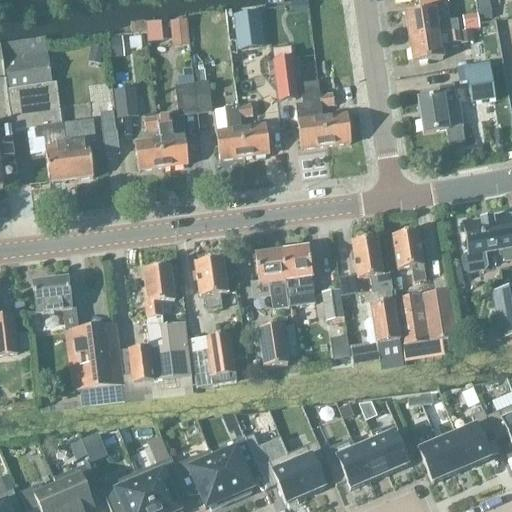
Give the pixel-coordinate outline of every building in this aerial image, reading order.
[(417,0),(419,9),(447,5),(445,0),(417,0)] [(479,21),(491,20),(490,10),(488,0),(486,0),(476,1),(478,11),(479,21)] [(408,40),(438,36),(447,35),(458,33),(456,22),(446,23),(446,22),(436,24),(434,11),(404,15),(408,40)] [(259,13),(234,16),(238,53),(263,50),(259,13)] [(185,24),(166,24),(167,51),(185,50),(185,24)] [(160,26),(143,26),(144,46),(161,45),(160,26)] [(65,146),(63,126),(60,126),(55,85),(51,86),(47,55),(44,33),(0,39),(0,41),(3,62),(13,133),(33,130),(34,139),(43,138),(45,149),(44,149),(43,149),(44,155),(48,185),(70,182),(65,146)] [(458,33),(447,35),(449,45),(459,44),(458,33)] [(442,61),(438,36),(408,40),(411,65),(442,61)] [(117,38),(107,39),(110,59),(120,58),(117,38)] [(291,61),(273,63),(278,103),(294,101),(292,85),(294,85),(291,61)] [(256,94),(274,92),(271,64),(253,66),(256,94)] [(488,67),(456,72),(459,87),(467,85),(471,106),(494,103),(488,67)] [(207,84),(193,86),(196,114),(210,112),(207,84)] [(301,106),(294,107),(300,152),(325,149),(321,121),(318,84),(299,86),(301,106)] [(196,114),(193,86),(174,89),(177,112),(183,116),(196,114)] [(448,131),(461,129),(458,105),(455,106),(452,87),(438,89),(439,98),(417,102),(422,136),(448,132),(448,131)] [(133,89),(114,92),(117,121),(137,118),(133,89)] [(151,94),(141,95),(144,115),(153,114),(151,94)] [(332,96),(319,98),(320,109),(333,108),(332,96)] [(155,117),(156,119),(157,130),(159,143),(162,170),(187,167),(183,139),(172,141),(169,118),(166,119),(165,111),(153,102),(155,117)] [(0,117),(8,116),(7,105),(0,105),(0,117)] [(250,107),(237,109),(239,120),(251,118),(250,107)] [(243,159),(240,132),(239,120),(237,109),(224,110),(227,134),(215,135),(218,163),(243,159)] [(111,115),(100,116),(102,135),(114,133),(111,115)] [(0,130),(9,129),(9,130),(10,129),(8,116),(0,117),(0,130)] [(321,121),(325,149),(349,145),(346,118),(321,121)] [(156,119),(143,120),(144,131),(157,130),(156,119)] [(65,146),(70,182),(92,179),(87,144),(94,143),(91,122),(63,126),(65,146)] [(0,150),(12,148),(9,130),(9,129),(0,130),(0,150)] [(240,132),(243,159),(268,156),(265,129),(240,132)] [(30,157),(44,155),(43,149),(44,149),(45,149),(43,138),(34,139),(33,130),(27,131),(26,131),(30,157)] [(137,173),(162,170),(159,143),(134,146),(137,173)] [(0,169),(14,168),(12,148),(0,150),(0,169)] [(17,188),(14,168),(0,169),(0,191),(1,191),(1,190),(17,188)] [(489,221),(481,222),(481,221),(479,222),(479,223),(462,226),(467,256),(464,257),(461,261),(463,273),(467,275),(483,272),(486,268),(483,254),(502,251),(504,263),(511,261),(511,234),(509,217),(491,221),(491,220),(489,220),(489,221)] [(413,285),(424,283),(417,234),(391,239),(397,273),(411,271),(413,285)] [(372,296),(391,293),(388,276),(381,277),(376,240),(351,244),(357,282),(369,280),(372,296)] [(314,306),(312,293),(307,250),(280,254),(288,309),(314,306)] [(271,310),(288,309),(280,254),(254,257),(258,288),(268,286),(269,296),(271,310)] [(218,297),(226,296),(221,262),(193,266),(199,300),(204,299),(206,313),(220,311),(218,297)] [(117,353),(122,387),(131,386),(190,379),(183,325),(162,328),(159,305),(173,304),(169,268),(143,272),(145,292),(142,292),(147,329),(145,330),(148,350),(117,353)] [(66,281),(32,286),(34,307),(36,317),(62,314),(63,320),(65,334),(71,333),(78,393),(122,387),(117,353),(114,328),(77,332),(76,319),(75,311),(70,311),(66,281)] [(500,340),(511,338),(511,290),(492,294),(500,340)] [(325,323),(343,320),(338,292),(321,295),(325,323)] [(402,348),(456,339),(449,292),(394,300),(402,348)] [(343,308),(352,367),(401,359),(398,343),(399,343),(392,303),(370,307),(370,304),(343,308)] [(0,357),(16,356),(11,318),(0,319),(0,357)] [(263,371),(286,367),(280,328),(257,332),(263,371)] [(235,383),(234,375),(228,336),(188,342),(196,389),(235,383)] [(431,398),(419,400),(420,408),(432,406),(431,398)] [(419,400),(407,401),(408,409),(420,408),(419,400)] [(373,414),(373,405),(360,407),(361,415),(373,414)] [(347,407),(337,411),(342,422),(351,418),(347,407)] [(511,407),(485,419),(492,436),(494,441),(506,436),(511,450),(511,407)] [(483,414),(470,419),(474,428),(475,428),(480,441),(492,436),(485,419),(483,414)] [(474,428),(455,436),(469,469),(489,461),(480,441),(475,428),(474,428)] [(393,435),(373,443),(387,476),(407,468),(393,435)] [(455,436),(436,444),(450,477),(469,469),(455,436)] [(212,460),(211,461),(230,505),(250,496),(248,493),(252,491),(244,472),(255,468),(250,455),(245,442),(243,438),(236,441),(231,443),(234,451),(212,460)] [(254,438),(245,442),(250,455),(260,450),(254,438)] [(373,443),(354,451),(369,484),(387,476),(373,443)] [(316,444),(286,457),(304,499),(324,491),(315,471),(325,466),(321,455),(319,449),(316,444)] [(436,444),(417,453),(431,486),(450,477),(436,444)] [(327,445),(319,449),(321,455),(330,451),(327,445)] [(330,451),(321,455),(325,466),(330,477),(340,473),(349,493),(369,484),(354,451),(335,459),(331,450),(330,451)] [(212,460),(209,453),(173,468),(183,490),(186,498),(196,493),(204,511),(208,510),(209,511),(212,511),(230,505),(211,461),(212,460)] [(260,468),(256,469),(266,491),(269,490),(276,487),(285,507),(304,499),(286,457),(260,468)] [(170,461),(135,475),(150,511),(179,511),(172,495),(183,490),(170,461)] [(52,481),(55,488),(65,511),(92,511),(84,493),(97,488),(87,466),(52,481)] [(150,511),(135,475),(100,491),(109,511),(150,511)] [(65,511),(55,488),(42,494),(39,487),(17,496),(24,511),(65,511)] [(0,497),(0,511),(20,511),(12,492),(0,497)]
